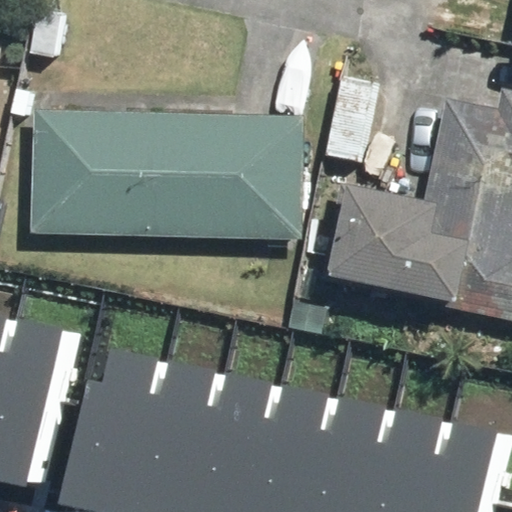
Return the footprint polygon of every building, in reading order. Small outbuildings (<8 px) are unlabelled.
[(345,187),(324,283),(465,312),(465,316),(511,325),(511,96),(507,96),(503,113),(452,102),(430,205),(345,187)] [(309,121),(39,115),(36,239),(306,245),(309,121)] [(0,422),(14,355),(0,352),(0,422)] [(0,422),(0,476),(46,486),(72,368),(14,355),(0,422)] [(90,501),(142,511),(146,511),(178,368),(121,356),(90,501)] [(146,511),(206,511),(235,380),(178,368),(146,511)] [(206,511),(266,511),(292,392),(235,380),(206,511)] [(266,511),(326,511),(349,405),(292,392),(266,511)] [(326,511),(385,511),(406,417),(349,405),(326,511)] [(385,511),(445,511),(464,429),(406,417),(385,511)] [(445,511),(505,511),(511,481),(511,439),(464,429),(445,511)]
